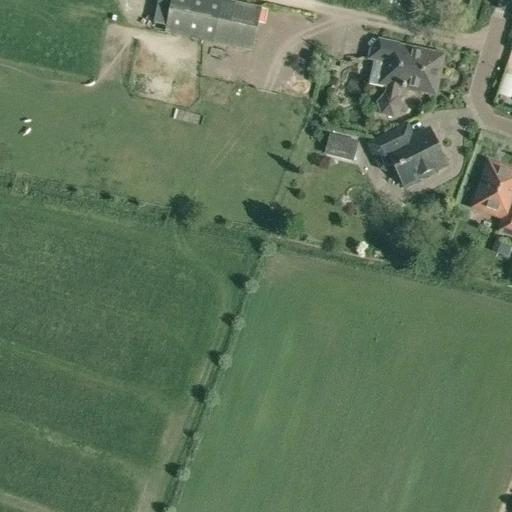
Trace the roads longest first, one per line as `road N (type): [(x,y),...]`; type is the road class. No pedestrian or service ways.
road 1 (track): [(492,46),(275,0)]
road 2 (residential): [(511,128),(487,117),(479,99),(506,0)]
